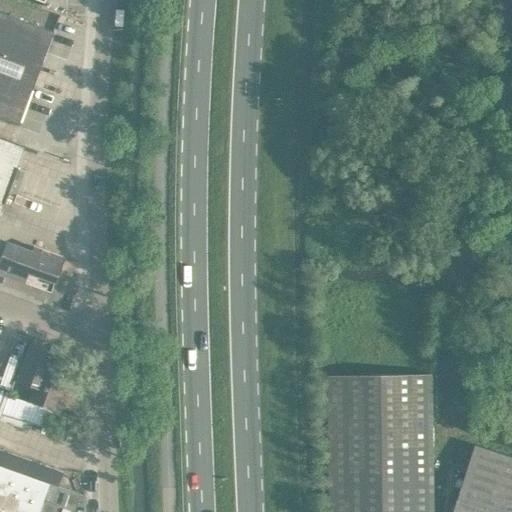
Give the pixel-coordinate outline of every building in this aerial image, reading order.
[(0,118),(19,125),(53,32),(0,11),(0,118)] [(0,214),(13,179),(14,179),(15,179),(16,178),(17,177),(18,177),(18,176),(18,175),(18,174),(18,173),(18,172),(17,171),(17,170),(16,170),(24,147),(0,138),(0,214)] [(0,283),(2,284),(5,276),(23,282),(27,272),(53,282),(54,283),(63,258),(34,247),(32,252),(6,242),(0,259),(0,283)] [(30,401),(55,410),(64,384),(57,382),(66,357),(30,344),(17,380),(34,386),(29,403),(30,403),(30,401)] [(327,375),(328,511),(432,511),(430,373),(327,375)] [(451,511),(511,511),(511,458),(473,446),(451,511)] [(38,511),(43,500),(49,483),(0,465),(0,511),(38,511)] [(81,494),(49,483),(43,500),(59,506),(74,511),(81,494)] [(38,511),(56,511),(59,506),(43,500),(38,511)]
